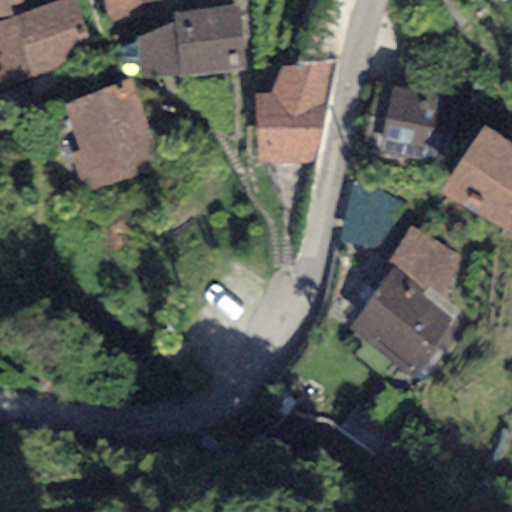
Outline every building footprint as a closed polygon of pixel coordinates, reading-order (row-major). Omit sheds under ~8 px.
[(93,54),(72,0),(60,0),(0,22),(0,89),(0,90),(93,54)] [(0,0),(0,17),(11,16),(11,3),(23,3),(22,0),(0,0)] [(102,0),(104,18),(137,15),(135,0),(102,0)] [(237,6),(170,13),(171,23),(137,37),(140,79),(242,68),(237,6)] [(332,64),(278,67),(268,93),(254,93),(257,164),(310,162),(332,64)] [(130,81),(62,105),(79,150),(65,155),(79,194),(160,166),(130,81)] [(438,94),(389,87),(379,153),(429,160),(438,94)] [(511,237),(511,144),(482,125),(439,191),(511,237)] [(383,262),(392,269),(436,303),(462,261),(410,225),(383,262)] [(436,303),(392,269),(345,328),(408,378),(455,319),(436,303)]
